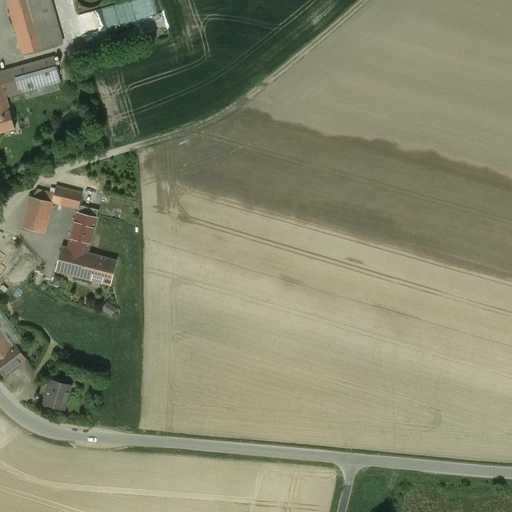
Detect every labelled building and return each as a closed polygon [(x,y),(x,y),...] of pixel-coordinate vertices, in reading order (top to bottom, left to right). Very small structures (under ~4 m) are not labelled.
[(49,0),(10,0),(7,1),(22,55),(62,44),(49,0)] [(102,0),(76,0),(79,4),(84,7),(90,8),(95,7),(100,4),(102,0)] [(54,57),(0,72),(0,77),(6,97),(61,82),(54,57)] [(0,113),(10,111),(6,97),(0,77),(0,113)] [(0,113),(0,132),(14,129),(12,120),(15,120),(12,111),(10,111),(0,113)] [(82,194),(56,187),(54,194),(52,203),(78,209),(79,206),(82,194)] [(54,194),(37,189),(32,198),(52,203),(54,194)] [(32,198),(30,197),(22,228),(45,233),(52,203),(32,198)] [(99,211),(79,206),(78,209),(77,213),(97,218),(99,211)] [(97,218),(77,213),(68,248),(62,247),(56,271),(110,285),(116,261),(101,256),(87,253),(93,231),(97,218)] [(114,309),(107,304),(103,310),(110,315),(114,309)] [(0,358),(11,350),(0,335),(0,358)] [(11,350),(0,358),(0,370),(3,375),(25,359),(15,347),(11,350)] [(58,379),(54,378),(51,379),(44,404),(64,409),(70,386),(59,383),(60,382),(58,379)]
